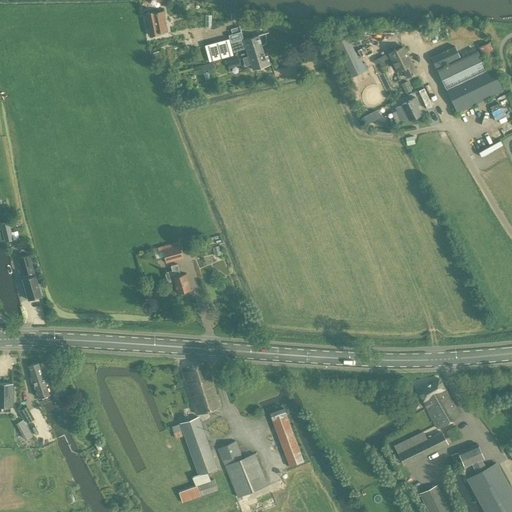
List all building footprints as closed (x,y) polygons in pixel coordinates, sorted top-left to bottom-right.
[(164,12),(154,14),(153,12),(146,14),(150,35),(160,33),(160,32),(167,31),(164,12)] [(242,31),(229,34),(234,51),(246,48),(247,52),(262,47),(261,45),(263,44),(264,44),(265,43),(265,42),(265,33),(244,39),(242,31)] [(347,37),(334,43),(350,76),(367,68),(364,62),(363,63),(360,57),(358,58),(347,37)] [(209,61),(233,55),(229,39),(205,46),(209,61)] [(488,43),(477,48),(486,67),(497,62),(488,43)] [(264,57),(262,47),(247,52),(249,56),(243,58),(245,65),(251,63),(252,70),(270,64),(267,56),(264,57)] [(403,47),(389,54),(398,72),(403,69),(407,78),(416,73),(403,47)] [(431,58),(435,67),(459,57),(455,47),(431,58)] [(153,53),(156,61),(165,58),(162,50),(153,53)] [(478,50),(437,70),(446,88),(486,69),(478,50)] [(240,64),(238,56),(226,59),(229,67),(240,64)] [(487,70),(486,69),(446,88),(457,112),(504,90),(493,67),(487,70)] [(400,84),(405,93),(411,90),(407,81),(400,84)] [(407,118),(409,121),(422,114),(418,106),(420,105),(416,97),(401,104),(401,105),(395,108),(401,120),(407,118)] [(406,137),(407,145),(415,144),(414,136),(406,137)] [(159,253),(163,252),(166,263),(183,258),(178,241),(157,247),(159,253)] [(34,272),(33,268),(29,254),(17,257),(22,275),(25,274),(26,278),(22,279),(28,300),(41,297),(35,275),(33,276),(31,272),(34,272)] [(185,274),(180,276),(177,264),(171,266),(172,271),(165,273),(168,283),(174,281),(178,293),(190,290),(185,274)] [(220,407),(206,362),(182,369),(196,414),(220,407)] [(28,366),(39,398),(49,394),(38,363),(28,366)] [(59,395),(68,392),(66,385),(63,377),(54,381),(59,395)] [(439,378),(417,390),(431,415),(438,428),(461,415),(448,394),(439,378)] [(0,404),(10,405),(11,382),(0,382),(0,404)] [(20,411),(22,415),(27,413),(30,411),(27,407),(25,408),(22,410),(20,411)] [(303,461),(284,408),(270,413),(289,466),(303,461)] [(180,424),(171,427),(176,438),(184,435),(198,474),(216,468),(206,439),(203,430),(198,417),(180,423),(180,424)] [(208,427),(210,433),(211,437),(224,438),(230,430),(227,419),(215,418),(208,427)] [(23,420),(15,423),(20,432),(27,428),(23,420)] [(412,436),(394,446),(404,466),(447,443),(442,432),(431,438),(430,435),(427,437),(428,439),(427,440),(422,431),(412,436)] [(267,485),(254,454),(242,458),(235,441),(218,449),(238,497),(267,485)] [(481,460),(484,458),(477,444),(459,453),(459,452),(451,456),(456,464),(462,461),(465,467),(472,464),(477,474),(468,478),(485,511),(511,511),(511,493),(496,463),(486,469),(481,460)] [(213,479),(209,481),(196,485),(196,486),(179,492),(182,502),(217,490),(213,479)] [(450,511),(438,486),(437,484),(420,493),(429,511),(450,511)]
